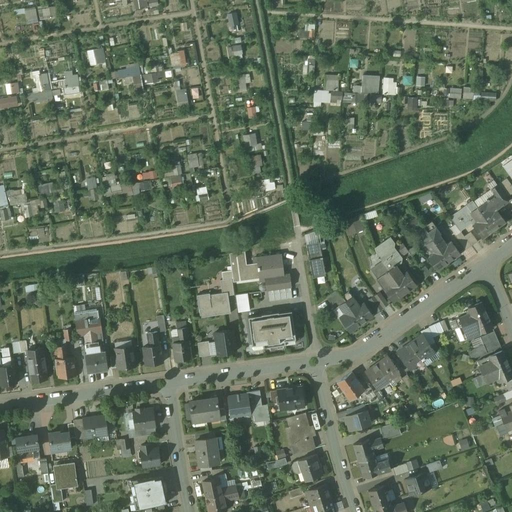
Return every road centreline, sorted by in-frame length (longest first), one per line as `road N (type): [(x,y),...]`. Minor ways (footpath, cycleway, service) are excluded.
road 1 (residential): [(320,361),(365,347),(484,261)]
road 2 (residential): [(0,406),(168,382)]
road 3 (residential): [(313,362),(356,511)]
road 4 (residential): [(168,382),(313,362)]
road 5 (residential): [(168,382),(189,511)]
road 6 (residential): [(299,237),(320,361)]
